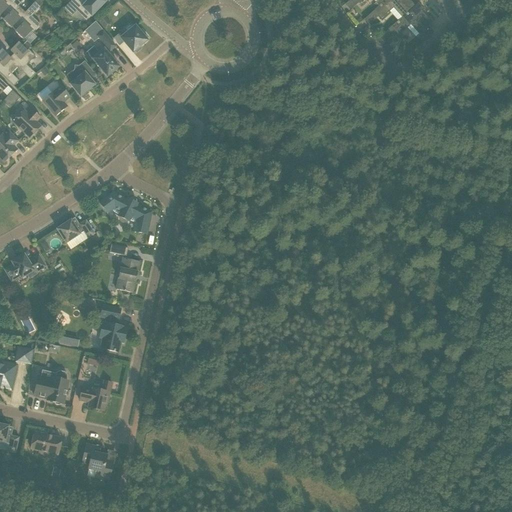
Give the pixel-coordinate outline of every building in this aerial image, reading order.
[(0,0),(0,15),(2,14),(14,2),(11,0),(0,0)] [(24,0),(15,0),(14,2),(2,14),(6,18),(3,21),(11,28),(14,25),(26,13),(18,6),(24,0)] [(101,8),(103,7),(101,6),(105,2),(103,0),(71,0),(63,8),(71,16),(76,11),(79,14),(84,9),(91,17),(95,12),(96,14),(98,12),(99,11),(100,10),(101,8)] [(385,0),(385,1),(374,10),(382,18),(395,6),(401,12),(399,14),(402,17),(415,6),(409,0),(385,0)] [(420,9),(422,7),(418,3),(415,6),(402,17),(391,27),(399,35),(413,23),(419,29),(416,32),(419,35),(432,23),(420,9)] [(15,32),(23,40),(31,32),(33,33),(39,26),(30,18),(39,9),(34,4),(26,13),(14,25),(18,29),(15,32)] [(98,22),(102,27),(109,21),(105,16),(98,22)] [(119,35),(114,39),(119,46),(124,42),(133,52),(146,41),(146,40),(148,38),(142,31),(140,33),(135,27),(122,38),(119,35)] [(371,32),(367,27),(362,32),(366,37),(371,32)] [(116,47),(103,31),(97,37),(110,52),(116,47)] [(27,51),(28,50),(31,46),(30,45),(26,42),(22,46),(25,50),(27,51)] [(35,56),(28,50),(26,52),(18,44),(11,51),(13,54),(10,58),(9,59),(18,67),(30,79),(35,74),(26,65),(35,56)] [(119,67),(104,49),(99,53),(94,47),(85,54),(91,61),(92,60),(97,66),(96,67),(100,71),(101,70),(107,78),(119,67)] [(2,51),(0,52),(0,73),(14,86),(19,81),(11,74),(18,67),(9,59),(10,58),(2,51)] [(100,80),(84,61),(78,66),(74,65),(73,70),(67,75),(72,82),(69,85),(80,97),(81,96),(82,98),(87,93),(86,91),(94,85),(90,79),(95,75),(99,80),(100,80)] [(70,97),(61,86),(42,101),(55,117),(65,109),(61,104),(70,97)] [(13,91),(9,95),(16,101),(19,97),(13,91)] [(13,122),(30,138),(39,129),(34,125),(41,118),(32,109),(27,114),(24,111),(13,122)] [(0,158),(4,163),(17,150),(13,146),(18,141),(9,132),(4,137),(2,134),(0,136),(0,158)] [(126,223),(127,222),(128,221),(129,222),(129,220),(135,223),(134,232),(147,235),(151,213),(137,205),(137,204),(127,199),(127,200),(113,193),(99,203),(107,214),(112,210),(114,213),(119,216),(118,217),(119,217),(119,218),(119,221),(121,222),(123,223),(124,223),(126,223)] [(95,234),(86,220),(75,227),(71,221),(57,230),(66,244),(83,232),(88,239),(95,234)] [(126,257),(128,248),(111,245),(109,253),(126,257)] [(45,267),(39,256),(28,262),(24,255),(17,259),(17,260),(12,263),(13,265),(5,270),(12,281),(20,276),(21,278),(28,275),(30,278),(36,274),(35,273),(45,267)] [(123,259),(116,290),(133,293),(140,262),(123,259)] [(68,278),(63,284),(70,289),(74,283),(68,278)] [(121,309),(103,306),(100,318),(106,319),(105,324),(103,324),(99,339),(102,339),(100,349),(119,353),(122,336),(125,337),(127,328),(124,328),(124,327),(112,325),(113,320),(118,321),(121,309)] [(58,342),(78,347),(80,341),(60,336),(58,342)] [(30,364),(32,351),(18,348),(16,362),(30,364)] [(99,359),(89,357),(87,365),(98,367),(99,359)] [(0,386),(11,389),(16,366),(0,361),(0,386)] [(63,404),(68,382),(66,381),(67,375),(65,372),(59,371),(56,373),(55,379),(52,378),(52,380),(38,377),(34,396),(48,399),(47,401),(54,402),(56,405),(59,406),(61,404),(63,404)] [(108,405),(109,398),(113,383),(103,381),(101,390),(92,389),(92,390),(82,388),(79,401),(89,403),(88,408),(104,412),(105,404),(108,405)] [(7,435),(8,427),(0,424),(0,442),(9,444),(7,452),(15,454),(19,437),(7,435)] [(49,456),(57,458),(61,439),(34,433),(31,449),(50,453),(49,456)] [(86,445),(82,463),(89,465),(88,469),(95,471),(94,477),(109,480),(113,462),(106,460),(107,455),(99,454),(101,446),(100,448),(86,445)] [(62,480),(57,479),(51,482),(49,488),(60,491),(62,480)]
